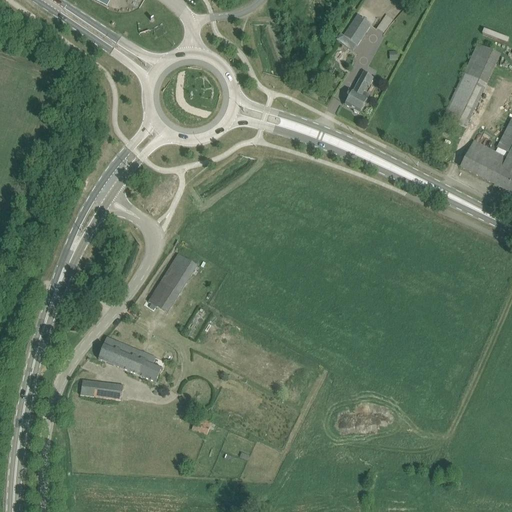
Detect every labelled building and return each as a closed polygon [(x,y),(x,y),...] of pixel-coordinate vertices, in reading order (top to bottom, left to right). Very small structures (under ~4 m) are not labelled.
[(367,24),(357,18),(344,39),(357,47),(371,27),(367,24)] [(473,122),(501,53),(478,44),(450,113),(473,122)] [(360,114),(362,110),(369,97),(371,98),(372,96),(364,92),(368,86),(370,86),(374,79),(363,73),(354,91),(353,90),(345,106),(354,111),(354,112),(354,113),(358,115),(359,114),(360,114)] [(511,194),(511,119),(511,120),(497,148),(509,155),(507,159),(474,142),(461,168),(505,191),(511,194)] [(149,302),(170,314),(199,266),(178,253),(149,302)] [(188,331),(198,336),(209,312),(199,308),(188,331)] [(156,358),(107,339),(98,360),(156,384),(163,369),(153,365),(156,358)] [(81,396),(90,398),(120,402),(123,388),(83,381),(81,396)] [(194,431),(208,436),(213,424),(198,419),(194,431)]
